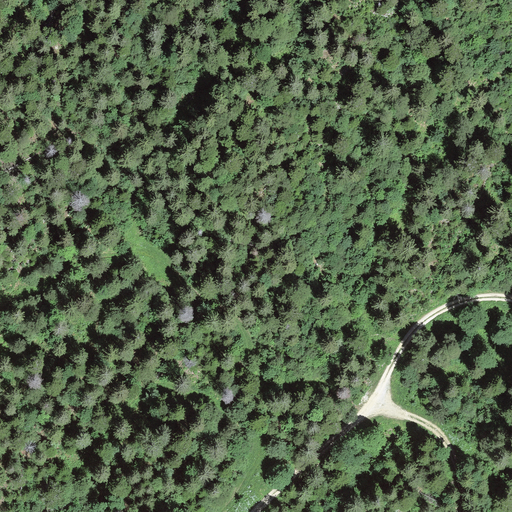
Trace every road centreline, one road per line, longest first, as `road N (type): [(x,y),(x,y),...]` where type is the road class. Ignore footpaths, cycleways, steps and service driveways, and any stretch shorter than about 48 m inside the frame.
road 1 (track): [(373,401),(408,337),(430,317),(477,298),(511,299)]
road 2 (track): [(255,511),(373,401)]
road 3 (track): [(373,401),(446,439),(459,472),(458,511)]
